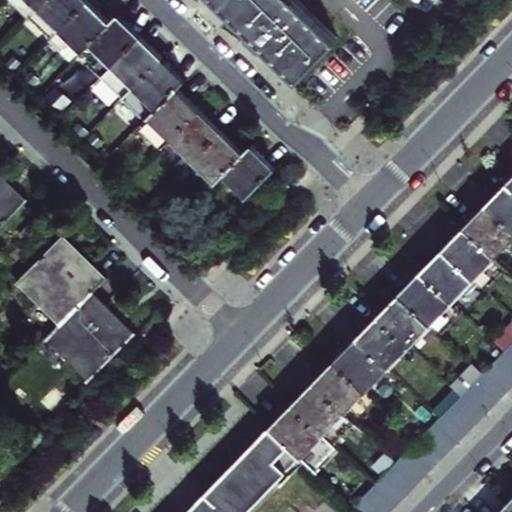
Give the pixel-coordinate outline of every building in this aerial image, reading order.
[(10,0),(28,17),(44,0),(10,0)] [(44,0),(28,17),(50,38),(87,0),(44,0)] [(72,60),(91,41),(110,21),(98,9),(88,0),(87,0),(50,38),(72,60)] [(299,0),(222,0),(253,30),(248,36),(245,40),(259,50),(265,42),(300,76),(339,39),(299,0)] [(91,41),(113,63),(141,35),(128,23),(118,13),(110,21),(91,41)] [(100,76),(122,98),(162,57),(150,44),(141,35),(113,63),(100,76)] [(162,57),(122,98),(116,104),(138,126),(177,86),(185,79),(172,66),(162,57)] [(161,147),(172,136),(199,108),(188,98),(177,86),(138,126),(161,147)] [(199,108),(172,136),(194,157),(221,130),(209,118),(199,108)] [(194,157),(217,179),(225,171),(243,152),(232,141),(221,130),(194,157)] [(225,171),(247,193),(274,166),(262,154),(251,144),(243,152),(225,171)] [(8,170),(0,161),(0,222),(30,192),(8,170)] [(511,186),(508,182),(497,194),(486,206),(511,230),(511,186)] [(511,242),(511,230),(486,206),(475,217),(465,227),(496,258),(511,242)] [(98,279),(109,268),(85,245),(66,226),(24,270),(66,311),(98,279)] [(496,258),(465,227),(456,237),(443,250),(475,280),(486,290),(507,269),(496,258)] [(475,280),(443,250),(433,260),(421,271),(453,303),(475,280)] [(453,303),(421,271),(411,282),(401,293),(433,323),(442,333),(462,312),(453,303)] [(98,279),(66,311),(53,324),(96,366),(141,321),(121,301),(98,279)] [(390,303),(378,316),(410,347),(433,323),(401,293),(390,303)] [(410,347),(378,316),(368,327),(356,339),(388,370),(410,347)] [(511,321),(492,341),(494,343),(503,351),(511,342),(511,321)] [(388,370),(356,339),(347,349),(336,360),(368,391),(388,370)] [(511,342),(503,351),(511,360),(511,342)] [(493,361),(503,351),(494,343),(483,354),(492,363),(493,361)] [(511,360),(503,351),(493,361),(511,379),(511,360)] [(326,370),(314,383),(346,414),(368,391),(336,360),(326,370)] [(511,386),(511,379),(493,361),(492,363),(483,372),(505,394),(511,386)] [(483,372),(473,362),(450,386),(460,396),(462,393),(472,382),(483,372)] [(505,394),(483,372),(472,382),(495,404),(505,394)] [(495,404),(472,382),(462,393),(484,415),(495,404)] [(305,392),(291,406),(323,437),(346,414),(314,383),(305,392)] [(484,415),(462,393),(460,396),(453,403),(475,425),(484,415)] [(475,425),(453,403),(442,414),(465,435),(475,425)] [(323,437),(291,406),(281,417),(268,429),(300,460),(311,470),(334,447),(323,437)] [(465,435),(442,414),(438,417),(432,424),(455,446),(465,435)] [(455,446),(432,424),(422,435),(444,456),(455,446)] [(250,511),(300,460),(268,429),(193,510),(190,511),(250,511)] [(444,456),(422,435),(418,439),(411,446),(434,468),(444,456)] [(434,468),(411,446),(401,456),(424,478),(434,468)] [(382,476),(393,464),(381,452),(370,464),(382,476)] [(424,478),(401,456),(393,464),(391,466),(414,488),(424,478)] [(414,488),(391,466),(382,476),(381,477),(403,499),(414,488)] [(403,499),(381,477),(373,485),(371,487),(393,508),(403,499)] [(389,511),(393,508),(371,487),(361,497),(376,511),(389,511)] [(376,511),(361,497),(350,508),(354,511),(376,511)] [(511,511),(511,506),(506,502),(496,511),(511,511)]
